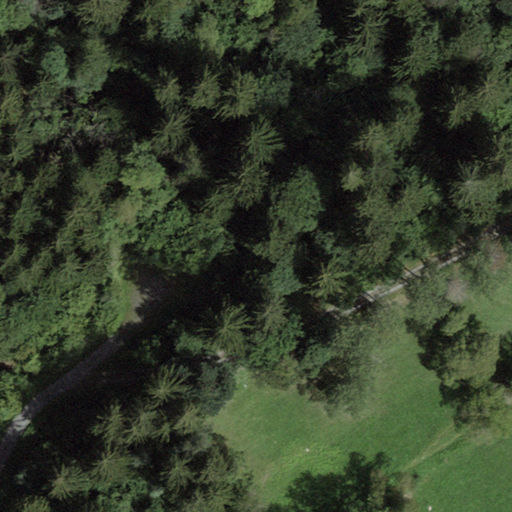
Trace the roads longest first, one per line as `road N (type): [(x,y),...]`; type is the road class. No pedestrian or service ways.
road 1 (track): [(74,370),(184,342),(257,351),(511,220)]
road 2 (track): [(74,370),(0,467)]
